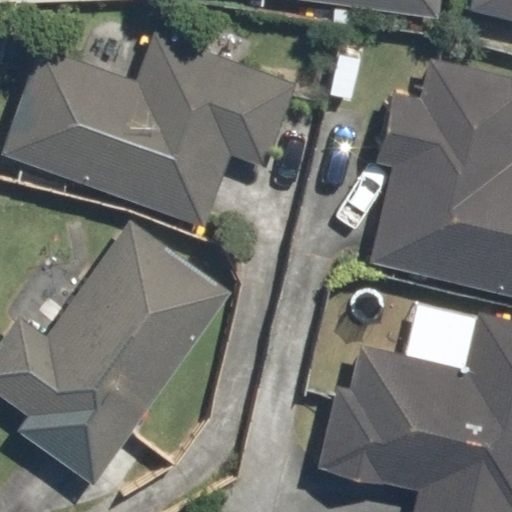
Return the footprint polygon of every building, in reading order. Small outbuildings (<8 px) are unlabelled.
[(301,0),(431,17),(433,0),(301,0)] [(511,0),(456,0),(455,6),(511,20),(511,0)] [(29,39),(0,115),(0,152),(196,226),(224,153),(257,166),(289,81),(143,26),(125,75),(29,39)] [(357,260),(511,296),(511,157),(506,157),(511,132),(511,75),(419,53),(409,94),(382,88),(364,161),(379,165),(357,260)] [(6,427),(81,481),(221,288),(119,215),(36,330),(10,311),(0,324),(0,396),(18,410),(6,427)] [(511,511),(511,320),(409,297),(397,352),(335,338),(306,465),(408,488),(402,511),(511,511)]
